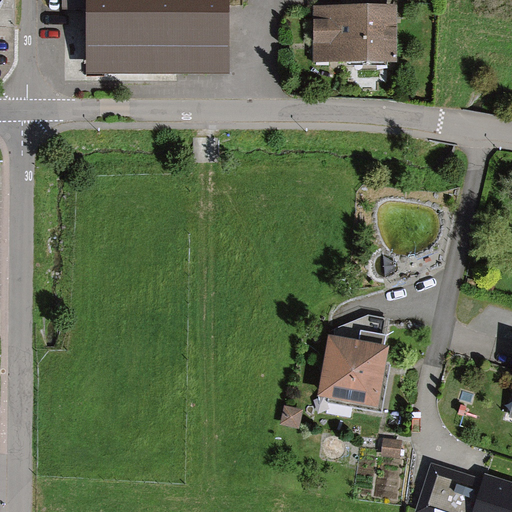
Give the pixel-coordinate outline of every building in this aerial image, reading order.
[(60,0),(61,13),(82,13),(82,86),(223,85),(221,0),(60,0)] [(394,17),(315,16),(314,70),(394,70),(394,17)] [(389,352),(329,341),(318,401),(378,412),(389,352)] [(511,412),(511,375),(502,409),(511,412)] [(511,511),(511,484),(470,473),(458,511),(511,511)]
